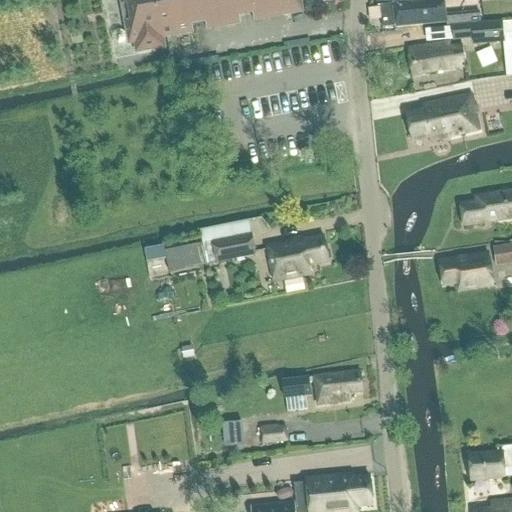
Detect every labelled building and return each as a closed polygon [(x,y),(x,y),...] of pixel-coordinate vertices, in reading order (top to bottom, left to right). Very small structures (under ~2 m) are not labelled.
[(136,44),(137,51),(156,48),(155,40),(193,33),(191,26),(198,25),(193,0),(120,0),(128,45),(136,44)] [(226,0),(193,0),(198,25),(205,24),(206,30),(231,26),(226,0)] [(299,0),(226,0),(231,26),(240,24),(238,17),(252,15),(253,22),(302,12),(299,0)] [(443,0),(393,0),(394,4),(392,4),(392,5),(380,6),(382,29),(394,27),(394,28),(446,23),(443,0)] [(477,9),(449,12),(450,26),(478,23),(477,9)] [(474,45),(502,43),(501,24),(452,28),(453,41),(474,39),(474,45)] [(464,68),(461,47),(450,49),(449,44),(408,51),(411,77),(464,68)] [(479,132),(471,96),(422,106),(423,112),(405,115),(411,143),(429,139),(430,143),(479,132)] [(486,202),(459,206),(463,228),(511,219),(511,192),(486,196),(486,202)] [(255,256),(251,235),(212,243),(216,264),(255,256)] [(329,264),(323,238),(294,244),(294,242),(266,247),(273,283),(311,276),(310,267),(329,264)] [(164,252),(168,273),(207,266),(203,245),(164,252)] [(511,245),(492,249),(493,255),(495,268),(511,265),(511,245)] [(162,248),(143,252),(145,265),(164,261),(162,248)] [(439,263),(443,287),(457,284),(458,293),(493,287),(487,255),(439,263)] [(314,379),(282,383),(285,400),(310,396),(308,384),(314,383),(317,406),(348,402),(347,395),(362,393),(359,373),(314,379)] [(314,416),(314,403),(285,404),(286,418),(314,416)] [(258,428),(261,447),(286,444),(285,425),(258,428)] [(505,479),(504,471),(511,470),(511,447),(501,448),(501,453),(467,456),(470,482),(505,479)] [(355,511),(355,509),(372,507),(369,478),(352,480),(352,478),(306,483),(307,484),(293,485),(296,510),(279,511),(279,506),(250,509),(250,511),(355,511)] [(124,483),(108,484),(109,499),(125,498),(124,483)] [(511,511),(511,501),(490,503),(491,510),(473,511),(472,511),(511,511)]
